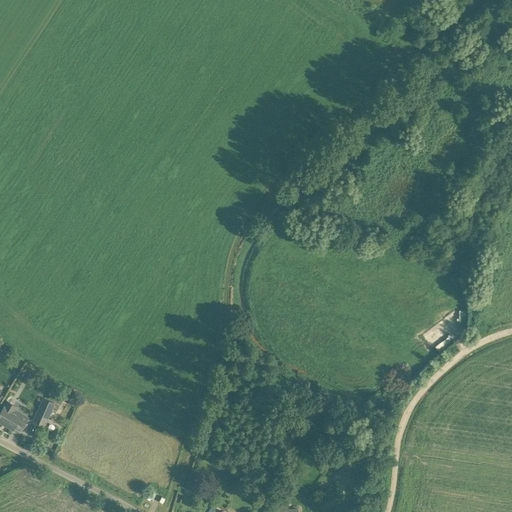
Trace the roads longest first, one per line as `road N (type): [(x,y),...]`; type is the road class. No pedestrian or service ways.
road 1 (track): [(166,511),(222,348),(228,276),(252,215),(304,156),(408,67)]
road 2 (track): [(386,511),(398,430),(417,394),(460,355),(511,332)]
road 3 (unclassified): [(138,511),(0,441)]
